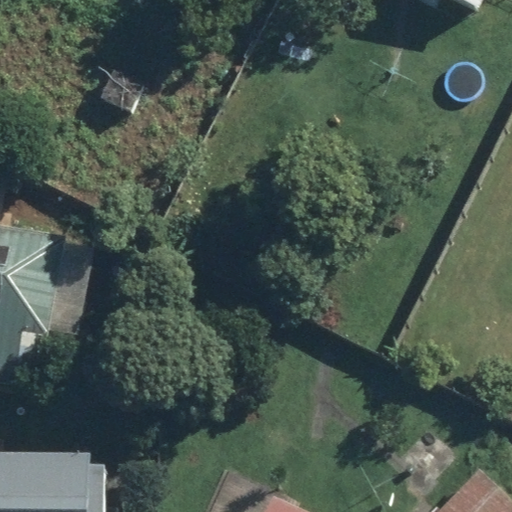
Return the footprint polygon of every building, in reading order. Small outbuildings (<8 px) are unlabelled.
[(478,0),(495,8),(499,0),(478,0)] [(0,232),(0,381),(48,389),(56,338),(95,344),(110,250),(0,232)] [(111,511),(113,457),(0,453),(0,511),(111,511)] [(511,511),(511,509),(479,477),(445,511),(511,511)] [(274,511),(316,511),(282,496),(274,511)]
